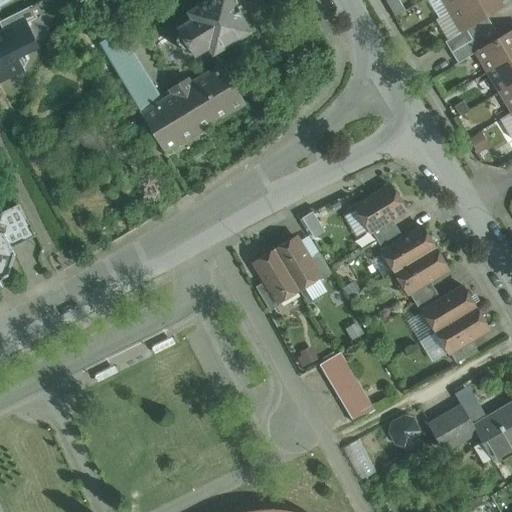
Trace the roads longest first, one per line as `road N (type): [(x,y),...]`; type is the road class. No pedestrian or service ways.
road 1 (residential): [(0,337),(213,225),(401,106)]
road 2 (residential): [(401,106),(468,210)]
road 3 (residential): [(338,0),(401,106)]
